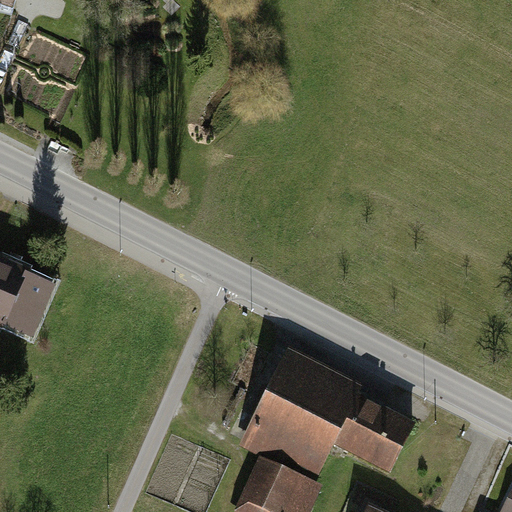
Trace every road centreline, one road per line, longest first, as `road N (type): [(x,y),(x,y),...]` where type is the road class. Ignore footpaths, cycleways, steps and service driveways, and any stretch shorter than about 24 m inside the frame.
road 1 (tertiary): [(227,272),(511,417)]
road 2 (unclassified): [(114,511),(207,290),(227,272)]
road 3 (tertiary): [(0,157),(227,272)]
